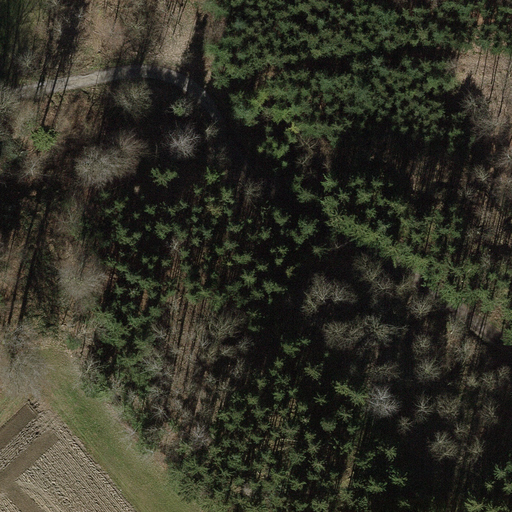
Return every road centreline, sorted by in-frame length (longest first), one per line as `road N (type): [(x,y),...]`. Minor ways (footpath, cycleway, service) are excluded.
road 1 (track): [(511,345),(435,300),(357,229),(279,187),(177,78),(114,74),(0,97)]
road 2 (motorway): [(46,511),(360,0)]
road 3 (motorway): [(213,0),(0,349)]
